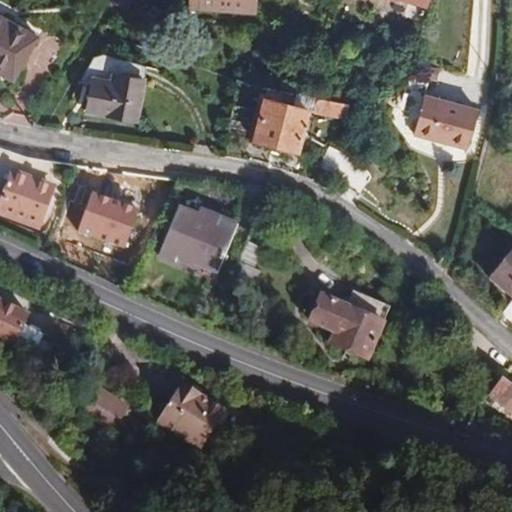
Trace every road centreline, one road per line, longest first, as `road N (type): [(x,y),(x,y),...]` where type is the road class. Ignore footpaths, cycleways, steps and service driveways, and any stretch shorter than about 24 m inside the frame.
road 1 (residential): [(511,350),(364,232),(270,180),(0,131)]
road 2 (tertiary): [(0,259),(195,347),(511,459)]
